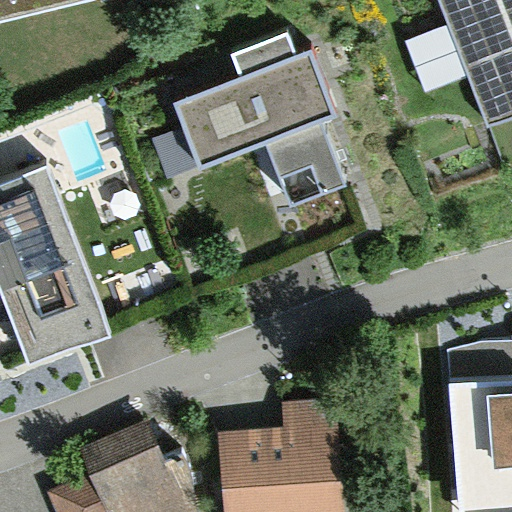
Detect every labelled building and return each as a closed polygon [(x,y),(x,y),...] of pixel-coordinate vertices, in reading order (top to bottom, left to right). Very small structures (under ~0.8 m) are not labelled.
[(0,0),(0,29),(118,1),(117,0),(0,0)] [(511,0),(442,0),(511,181),(511,0)] [(294,56),(284,31),(227,53),(238,80),(177,103),(201,167),(265,142),(289,205),(345,184),(321,123),(337,117),(311,49),(294,56)] [(0,288),(30,367),(113,335),(47,162),(0,180),(0,288)] [(449,349),(450,371),(511,366),(511,340),(477,340),(449,349)] [(511,511),(511,366),(450,371),(461,511),(511,511)] [(228,511),(343,511),(337,404),(288,406),(290,430),(224,434),(228,511)] [(87,473),(47,490),(56,511),(190,511),(147,414),(75,446),(87,473)]
